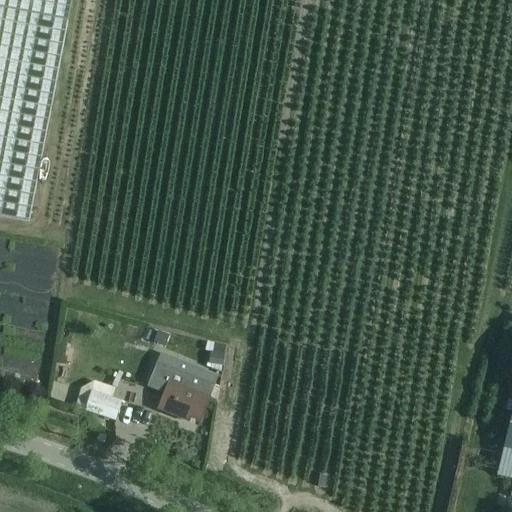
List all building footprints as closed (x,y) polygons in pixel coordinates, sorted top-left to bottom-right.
[(0,0),(0,217),(29,223),(71,0),(0,0)] [(86,347),(80,369),(111,377),(117,356),(86,347)] [(211,352),(209,364),(221,366),(223,354),(211,352)] [(158,363),(148,388),(154,390),(163,394),(157,410),(181,420),(183,415),(201,422),(215,387),(186,375),(189,368),(173,361),(170,368),(164,365),(158,363)] [(118,422),(123,405),(93,395),(88,411),(118,422)] [(511,416),(499,470),(511,473),(511,416)]
